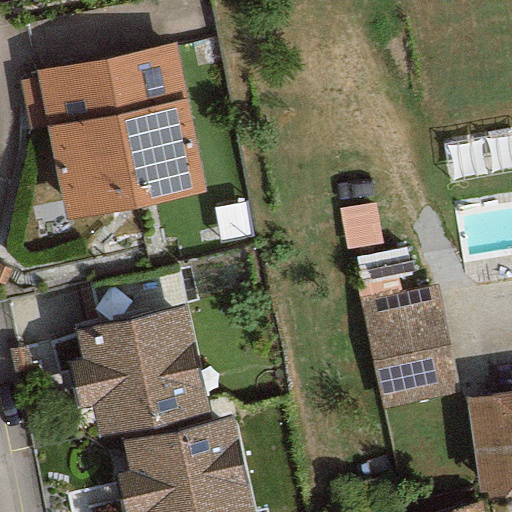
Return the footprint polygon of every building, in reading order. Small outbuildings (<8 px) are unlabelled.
[(169,30),(34,59),(65,205),(201,176),(169,30)] [(436,281),(359,296),(379,401),(456,385),(436,281)] [(183,291),(78,315),(102,418),(207,394),(183,291)] [(511,373),(466,380),(482,480),(511,475),(511,373)] [(230,402),(121,424),(141,511),(250,511),(254,511),(230,402)] [(486,511),(483,494),(370,511),(486,511)]
